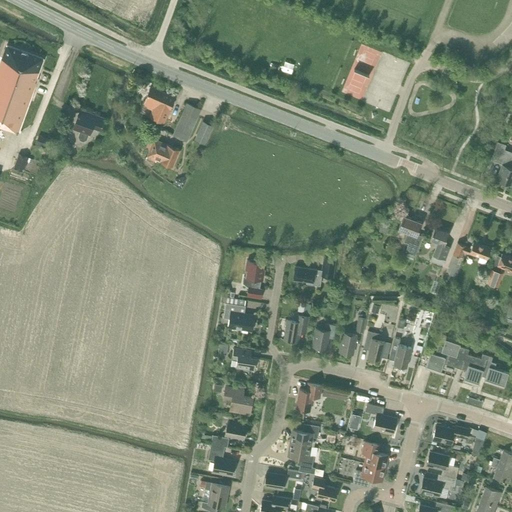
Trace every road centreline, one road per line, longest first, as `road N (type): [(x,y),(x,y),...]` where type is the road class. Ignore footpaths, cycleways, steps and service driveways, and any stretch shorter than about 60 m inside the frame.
road 1 (secondary): [(149,63),(511,208)]
road 2 (residential): [(346,511),(359,493),(396,499),(420,401)]
road 3 (residential): [(244,511),(255,452),(275,432),(287,372)]
road 4 (secondary): [(18,0),(149,63)]
road 5 (residential): [(287,372),(310,365),(376,380),(383,392),(420,401)]
